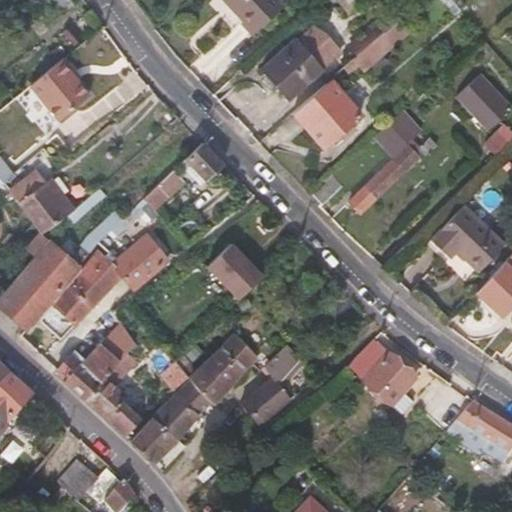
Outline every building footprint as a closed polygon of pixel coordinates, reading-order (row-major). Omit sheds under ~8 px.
[(280,8),(272,0),(218,0),(250,35),(280,8)] [(381,35),(379,36),(368,45),(357,56),(364,63),(381,49),(385,53),(391,47),(386,42),(404,26),(405,28),(412,21),(406,13),(381,35)] [(371,24),(359,35),(346,47),(355,57),(357,56),(368,45),(379,36),(381,35),(371,24)] [(311,29),(294,44),(292,42),(259,71),(285,101),(337,54),(330,45),(321,36),(311,29)] [(81,90),(69,76),(74,72),(64,58),(28,88),(49,116),(81,90)] [(135,76),(122,58),(101,74),(114,92),(135,76)] [(344,75),(355,68),(349,62),(340,70),(344,75)] [(507,110),(475,76),(451,99),(484,133),(507,110)] [(320,149),(356,117),(326,82),(290,114),(320,149)] [(421,158),(430,150),(424,143),(417,149),(410,143),(410,138),(416,133),(399,111),(370,138),(391,160),(345,203),(356,215),(419,156),(421,158)] [(491,158),(511,138),(501,127),(490,137),(481,147),(491,158)] [(220,167),(199,145),(181,162),(202,184),(220,167)] [(26,163),(18,151),(0,165),(8,176),(26,163)] [(0,182),(8,176),(0,165),(0,164),(0,182)] [(151,212),(180,185),(170,173),(142,200),(146,206),(151,212)] [(40,236),(66,217),(74,210),(51,181),(41,188),(32,175),(5,194),(40,236)] [(319,206),(339,188),(328,176),(308,195),(319,206)] [(141,211),(146,206),(142,200),(136,206),(141,211)] [(180,209),(172,200),(165,206),(174,215),(180,209)] [(89,251),(130,212),(121,201),(79,241),(89,251)] [(501,247),(460,208),(427,241),(446,259),(453,252),(475,274),(501,247)] [(165,263),(144,238),(110,267),(121,277),(120,279),(132,291),(165,263)] [(205,260),(236,295),(261,273),(230,238),(205,260)] [(0,310),(23,332),(74,269),(47,246),(0,300),(0,310)] [(511,272),(511,271),(511,251),(474,293),(500,318),(511,304),(511,272)] [(58,342),(120,279),(121,277),(110,267),(95,252),(35,323),(58,342)] [(507,353),(511,347),(511,315),(492,338),(507,353)] [(116,365),(132,347),(119,325),(98,348),(116,365)] [(254,358),(233,337),(218,351),(239,374),(254,358)] [(413,379),(390,359),(371,341),(345,368),(399,417),(410,405),(400,395),(413,379)] [(278,387),(301,364),(285,346),(261,369),(270,380),(240,405),(258,426),(289,401),(278,387)] [(114,368),(116,365),(98,348),(81,368),(68,356),(54,373),(62,382),(61,385),(83,405),(84,403),(114,368)] [(210,405),(239,374),(218,351),(188,380),(189,382),(210,405)] [(173,393),(187,379),(173,363),(158,377),(173,393)] [(139,422),(114,400),(119,395),(123,400),(127,395),(121,389),(117,393),(109,385),(121,374),(114,368),(84,403),(124,439),(139,422)] [(0,422),(4,426),(29,397),(4,374),(0,378),(0,422)] [(174,442),(196,417),(210,405),(189,382),(161,410),(151,420),(174,442)] [(500,464),(511,443),(511,428),(470,401),(454,421),(462,424),(452,442),(472,455),(476,450),(500,464)] [(174,442),(151,420),(129,444),(151,464),(174,442)] [(73,504),(94,480),(74,462),(54,484),(58,490),(73,504)] [(222,499),(233,488),(218,473),(198,492),(216,511),(224,503),(222,499)] [(107,511),(116,511),(130,497),(118,483),(100,503),(107,511)] [(320,511),(309,501),(298,511),(320,511)]
